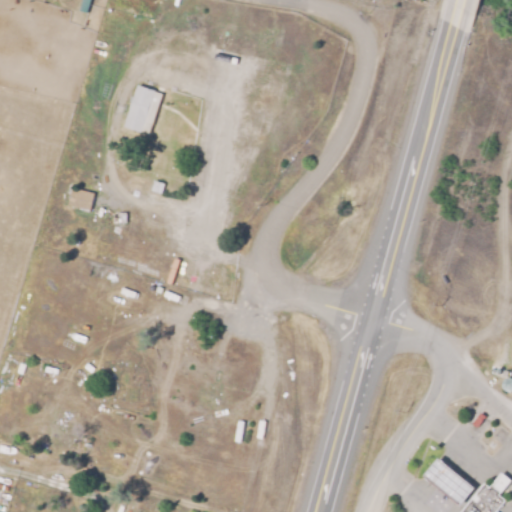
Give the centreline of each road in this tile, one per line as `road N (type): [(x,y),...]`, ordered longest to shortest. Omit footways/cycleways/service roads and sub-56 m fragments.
road 1 (primary): [(318,511),(457,13)]
road 2 (residential): [(276,0),(346,16),(371,49),(353,121),(282,224),(273,268),(289,286),(373,315)]
road 3 (residential): [(371,322),(423,341),(439,372),(365,511)]
road 4 (track): [(495,333),(511,197)]
